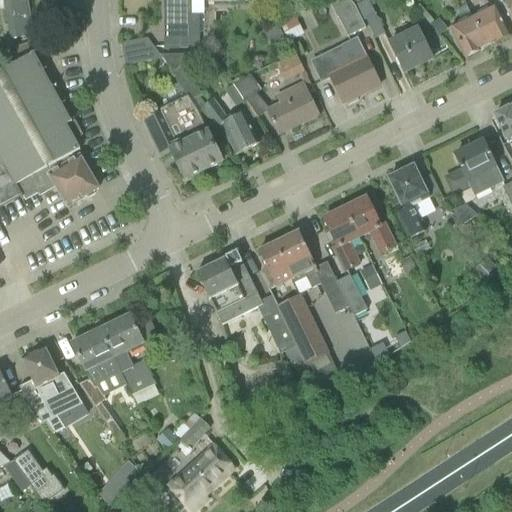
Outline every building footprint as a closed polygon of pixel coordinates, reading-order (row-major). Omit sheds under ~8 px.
[(3,0),(10,40),(33,36),(26,0),(3,0)] [(164,0),(164,11),(171,11),(171,35),(164,35),(164,49),(198,49),(198,15),(192,15),(191,0),(204,0),(205,2),(262,2),(262,0),(164,0)] [(338,19),(348,38),(365,30),(355,9),(348,0),(343,0),(331,7),(337,19),(338,19)] [(511,0),(503,6),(511,24),(511,0)] [(384,35),(367,1),(356,7),(363,21),(364,21),(374,40),(384,35)] [(494,7),(472,18),(487,48),(509,37),(494,7)] [(279,26),(288,44),(304,36),(295,18),(279,26)] [(487,48),(472,18),(450,29),(465,59),(487,48)] [(438,20),(430,27),(439,38),(447,30),(438,20)] [(416,30),(390,44),(405,74),(431,61),(416,30)] [(121,45),(121,46),(125,68),(161,60),(147,40),(121,45)] [(320,59),(311,64),(321,84),(330,80),(342,105),(380,86),(366,58),(357,40),(354,42),(341,48),(341,49),(320,59)] [(30,55),(27,45),(13,50),(16,60),(30,55)] [(33,54),(0,72),(0,208),(20,197),(21,199),(36,191),(40,198),(56,189),(49,176),(59,170),(56,164),(80,151),(66,126),(72,123),(33,54)] [(286,82),(303,72),(294,56),(278,65),(286,82)] [(172,74),(171,75),(187,98),(188,97),(199,112),(202,109),(217,129),(222,126),(237,156),(258,145),(243,114),(228,122),(212,101),(211,102),(204,107),(198,99),(201,96),(183,69),(172,74)] [(250,77),(233,87),(245,102),(256,95),(261,92),(250,77)] [(317,117),(303,86),(276,99),(279,106),(269,112),(273,121),(272,122),(274,126),(275,125),(280,135),(317,117)] [(143,124),(159,158),(159,159),(171,154),(185,182),(222,164),(197,113),(199,112),(188,97),(187,98),(158,112),(160,116),(143,124)] [(511,107),(494,116),(508,144),(511,142),(511,107)] [(495,168),(483,143),(455,157),(462,171),(445,180),(453,196),(468,189),(473,198),(502,183),(495,168)] [(59,170),(49,176),(56,189),(68,208),(84,198),(89,199),(95,196),(96,191),(98,190),(79,158),(59,170)] [(412,208),(429,200),(413,168),(388,180),(403,212),(396,215),(408,240),(424,232),(412,208)] [(345,210),(359,239),(369,233),(380,255),(394,248),(383,225),(380,227),(366,200),(345,210)] [(459,228),(476,217),(465,206),(449,214),(451,217),(453,216),(459,228)] [(359,239),(345,210),(323,221),(337,248),(333,250),(344,273),(358,266),(348,244),(359,239)] [(298,234),(274,245),(291,281),(293,286),(306,280),(311,290),(320,286),(322,285),(317,273),(315,269),(311,260),(298,234)] [(260,252),(258,253),(265,267),(267,272),(265,276),(265,277),(270,287),(271,290),(291,281),(274,245),(272,246),(267,245),(261,248),(260,252)] [(226,260),(196,275),(209,302),(209,301),(216,316),(217,316),(222,326),(257,308),(262,306),(260,303),(243,267),(232,272),(231,269),(241,263),(236,253),(225,258),(226,260)] [(409,258),(399,264),(405,276),(416,270),(409,258)] [(498,272),(485,260),(471,275),(483,287),(498,272)] [(349,277),(336,283),(348,309),(353,318),(366,311),(362,302),(349,277)] [(336,283),(322,290),(335,315),(348,309),(336,283)] [(278,309),(278,310),(296,348),(306,367),(328,356),(329,356),(301,298),(278,309)] [(278,310),(261,318),(277,351),(277,350),(280,356),(284,354),(296,348),(278,310)] [(130,317),(101,331),(127,386),(128,386),(133,396),(154,386),(143,363),(132,368),(125,353),(142,345),(145,350),(158,343),(148,323),(136,329),(130,317)] [(127,386),(101,331),(72,345),(89,381),(79,385),(115,439),(121,434),(101,403),(105,401),(104,398),(127,386)] [(410,343),(405,332),(394,338),(400,349),(410,343)] [(32,382),(19,388),(26,402),(44,426),(46,424),(54,435),(55,435),(62,431),(65,430),(57,418),(81,406),(63,375),(58,377),(44,349),(22,360),(32,382)] [(0,373),(0,438),(9,434),(5,426),(9,424),(0,405),(0,401),(11,396),(0,373)] [(180,441),(189,450),(209,430),(200,421),(180,441)] [(168,430),(156,441),(166,453),(178,441),(168,430)] [(214,446),(167,488),(168,489),(179,500),(189,511),(194,511),(208,501),(205,497),(234,471),(231,467),(215,449),(214,446)] [(13,462),(14,463),(30,486),(44,505),(63,491),(53,477),(52,477),(46,470),(42,473),(28,452),(13,462)] [(0,469),(10,465),(0,454),(0,469)] [(110,484),(99,496),(110,509),(122,496),(110,484)]
